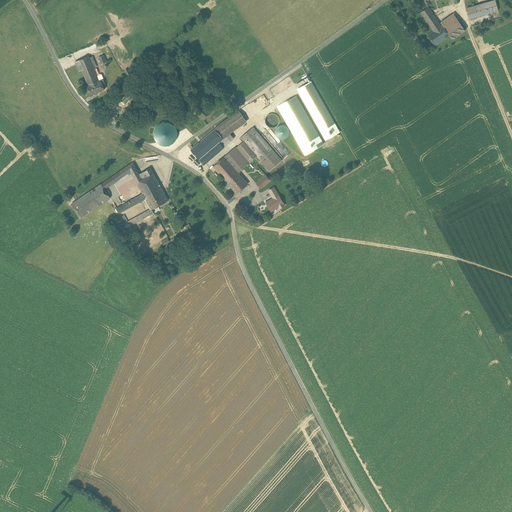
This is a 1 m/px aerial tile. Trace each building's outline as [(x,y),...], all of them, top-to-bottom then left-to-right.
[(495,0),(494,0),(466,8),(469,18),(498,10),(495,0)] [(430,10),(428,7),(420,12),(433,31),(441,25),(436,18),(430,10)] [(430,10),(436,18),(439,17),(433,8),(430,10)] [(453,14),(441,23),(442,25),(441,25),(433,31),(427,35),(435,46),(450,36),(452,39),(465,31),(453,14)] [(89,58),(89,56),(75,62),(79,71),(82,70),(88,85),(86,86),(90,95),(104,90),(101,80),(99,81),(99,80),(97,76),(94,68),(89,58)] [(157,81),(152,76),(144,84),(148,89),(157,81)] [(339,132),(311,82),(298,89),(326,139),(339,132)] [(296,96),(278,106),(305,154),(323,144),(296,96)] [(210,112),(200,102),(193,109),(203,119),(210,112)] [(239,111),(222,122),(215,129),(223,138),(229,133),(246,121),(239,111)] [(279,123),(280,120),(279,117),(277,115),(275,114),(272,113),(270,114),(267,115),(266,118),(265,120),(266,123),(267,125),(270,127),(272,127),(275,127),(277,125),(279,123)] [(154,131),(154,136),(156,141),(160,145),(165,146),(170,145),(175,142),(177,137),(177,132),(175,127),(171,124),(166,122),(161,123),(156,126),(154,131)] [(289,134),(289,132),(289,129),(287,127),(285,125),(282,124),(279,125),(277,127),(276,129),(275,132),(276,134),(277,137),(280,138),(282,139),(285,138),(287,137),(289,134)] [(272,149),(253,127),(240,138),(259,160),(272,149)] [(215,129),(191,150),(199,159),(220,142),(223,139),(223,138),(215,129)] [(229,133),(223,138),(223,139),(220,142),(224,147),(234,138),(229,133)] [(220,142),(199,159),(203,165),(224,147),(220,142)] [(243,142),(236,148),(236,147),(224,157),(235,169),(238,172),(239,173),(240,172),(239,171),(249,163),(249,162),(255,157),(243,142)] [(272,149),(259,160),(269,171),(282,160),(272,149)] [(224,157),(213,167),(226,182),(238,172),(235,169),(224,157)] [(133,162),(127,166),(131,172),(132,174),(137,171),(133,162)] [(127,166),(121,170),(125,176),(131,172),(127,166)] [(139,174),(134,177),(143,194),(146,199),(162,190),(150,168),(139,174)] [(121,170),(101,184),(104,189),(125,176),(121,170)] [(239,173),(238,172),(226,182),(236,194),(248,184),(239,173)] [(266,175),(259,181),(263,186),(270,180),(266,175)] [(131,180),(117,188),(121,196),(126,193),(128,197),(140,190),(138,186),(135,188),(131,180)] [(101,184),(71,204),(80,218),(110,198),(104,189),(101,184)] [(277,193),(274,187),(269,190),(272,196),(277,193)] [(162,190),(146,199),(151,209),(152,209),(168,200),(162,190)] [(277,193),(272,196),(273,198),(266,202),(269,207),(271,211),(279,207),(279,208),(284,205),(277,193)] [(143,194),(116,208),(119,213),(139,202),(140,204),(141,203),(141,201),(146,199),(143,194)] [(151,209),(128,221),(124,215),(120,217),(126,228),(154,213),(152,209),(151,209)]
